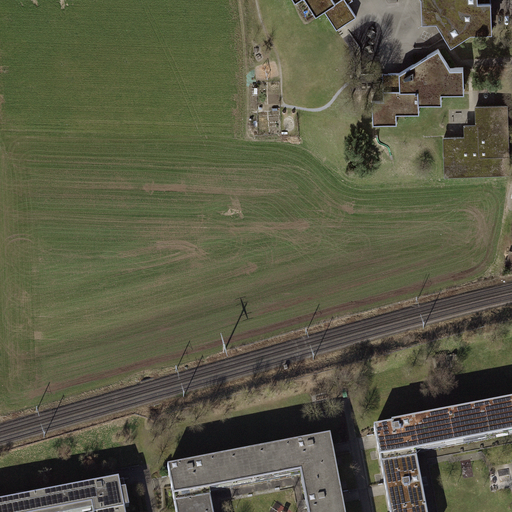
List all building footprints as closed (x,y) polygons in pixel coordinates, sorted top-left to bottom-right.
[(294,0),(295,1),(296,0),(306,0),(316,15),(324,10),(337,29),(356,17),(347,1),(348,0),(294,0)] [(421,0),(422,23),(436,22),(452,12),(450,8),(455,5),(452,0),(421,0)] [(452,12),(436,22),(451,45),(471,32),(492,31),(491,0),(452,0),(455,5),(450,8),(452,12)] [(372,100),(373,124),(397,123),(397,113),(419,113),(419,102),(442,102),(441,91),(464,91),(464,67),(450,68),(438,49),(400,73),(382,73),(383,100),(372,100)] [(465,137),(444,138),(445,175),(509,172),(507,106),(476,107),(477,125),(465,125),(465,137)] [(377,449),(388,511),(426,511),(425,507),(424,497),(419,498),(417,488),(421,487),(420,478),(415,479),(413,468),(418,467),(417,457),(411,458),(409,448),(444,441),(445,446),(465,442),(464,438),(507,430),(507,435),(511,434),(511,405),(410,424),(410,421),(373,428),(374,432),(375,437),(379,436),(382,448),(377,449)] [(171,479),(176,504),(207,498),(205,486),(306,466),(308,477),(303,478),(305,488),(310,487),(312,498),(307,499),(308,507),(313,506),(313,511),(345,511),(332,441),(331,437),(169,467),(170,475),(171,479)] [(511,472),(509,463),(495,467),(500,484),(511,480),(511,472)] [(0,511),(55,511),(92,505),(92,511),(124,511),(118,480),(108,482),(0,501),(0,511)] [(207,498),(176,504),(177,511),(209,511),(208,507),(214,506),(212,497),(207,498)]
